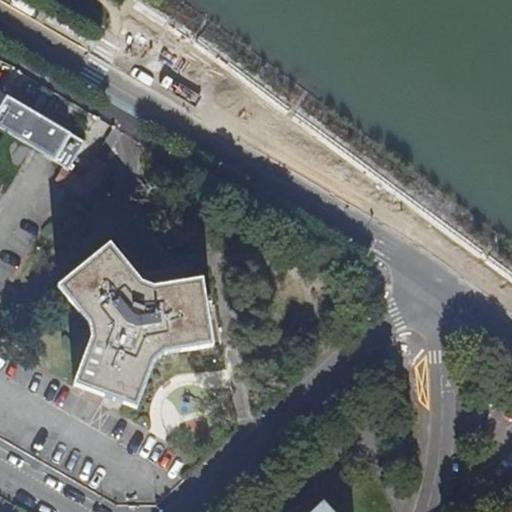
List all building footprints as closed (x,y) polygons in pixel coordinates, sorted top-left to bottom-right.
[(0,116),(9,100),(0,95),(0,94),(0,116)] [(86,146),(9,100),(0,116),(0,131),(7,136),(32,151),(65,170),(70,174),(86,146)] [(0,207),(32,151),(7,136),(0,147),(0,207)] [(110,169),(98,162),(85,182),(98,190),(110,169)] [(70,174),(65,170),(57,184),(85,200),(93,198),(98,190),(85,182),(70,174)] [(216,349),(206,283),(157,292),(144,286),(143,285),(113,249),(61,292),(92,328),(95,342),(78,389),(139,412),(156,366),(166,357),(216,349)]
